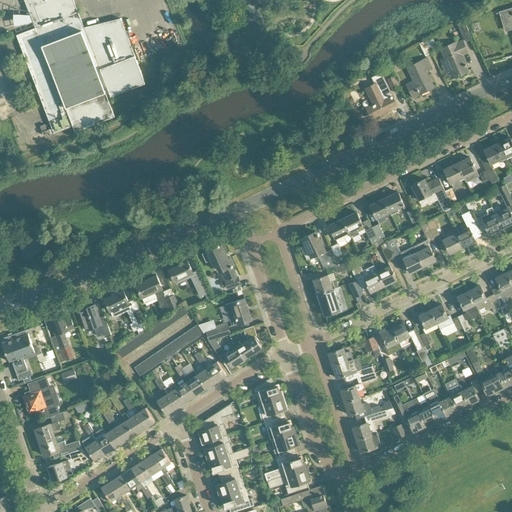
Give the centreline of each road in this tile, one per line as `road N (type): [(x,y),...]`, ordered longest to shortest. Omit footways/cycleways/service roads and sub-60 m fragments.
road 1 (tertiary): [(239,210),(511,80)]
road 2 (residential): [(277,230),(511,116)]
road 3 (tertiary): [(0,313),(239,210)]
road 4 (residential): [(314,342),(511,246)]
road 5 (residential): [(352,511),(340,475),(318,454),(285,352)]
road 6 (residential): [(357,466),(511,394)]
road 7 (residential): [(39,510),(178,421)]
road 8 (residential): [(357,466),(314,342)]
road 9 (residential): [(178,421),(285,352)]
road 10 (residential): [(39,510),(0,393)]
